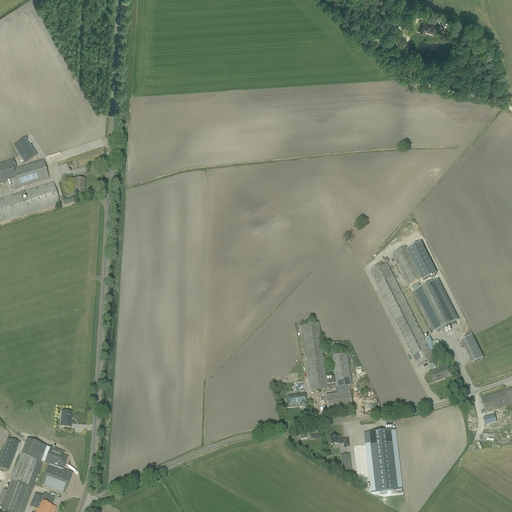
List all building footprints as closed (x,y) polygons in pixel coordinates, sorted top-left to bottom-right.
[(435,27),(424,23),(421,32),(424,34),(425,30),(433,33),(435,27)] [(13,146),(24,164),(36,156),(25,138),(13,146)] [(0,184),(10,182),(12,190),(49,179),(43,160),(16,169),(13,160),(0,163),(0,184)] [(74,195),(78,195),(83,195),(84,181),(75,180),(74,195)] [(0,200),(0,223),(60,205),(53,183),(24,192),(24,194),(21,195),(21,194),(0,200)] [(74,203),(72,197),(62,201),(64,206),(74,203)] [(421,242),(407,249),(423,280),(437,273),(421,242)] [(405,247),(393,254),(408,285),(421,279),(405,247)] [(387,264),(370,272),(415,361),(418,366),(426,361),(429,366),(436,362),(432,355),(435,353),(433,351),(431,352),(431,351),(432,350),(431,349),(432,349),(431,346),(429,346),(428,346),(387,264)] [(433,333),(437,331),(438,334),(456,326),(454,323),(459,320),(438,280),(412,293),(433,333)] [(302,326),(311,391),(327,389),(326,378),(318,323),(302,326)] [(472,336),(461,341),(472,364),(483,359),(472,336)] [(336,394),(325,396),(327,406),(327,411),(352,408),(351,403),(349,386),(351,386),(347,354),(346,354),(346,353),(345,353),(345,352),(342,352),(342,350),(330,352),(333,377),(331,377),(332,381),(326,381),(327,389),(335,388),(336,394)] [(447,368),(436,372),(432,374),(435,382),(443,379),(443,378),(450,376),(447,368)] [(511,388),(481,399),(482,404),(485,414),(511,406),(511,409),(511,388)] [(287,397),(288,401),(288,406),(294,405),(294,404),(300,403),(300,407),(305,406),(305,404),(305,403),(304,394),(287,397)] [(507,413),(507,411),(485,414),(487,428),(511,424),(511,416),(509,417),(509,413),(507,413)] [(60,427),(65,428),(70,428),(71,420),(70,420),(71,418),(72,413),(61,412),(60,427)] [(401,490),(394,430),(364,434),(371,494),(379,493),(386,492),(401,490)] [(330,438),(330,443),(331,446),(344,444),(344,448),(348,448),(348,439),(338,440),(338,437),(330,438)] [(20,443),(7,439),(0,457),(0,468),(8,472),(13,460),(20,443)] [(27,440),(22,455),(38,461),(30,481),(35,483),(42,463),(49,466),(49,465),(63,471),(63,470),(68,458),(63,456),(64,453),(50,448),(27,440)] [(38,461),(21,455),(11,481),(13,482),(8,493),(2,490),(0,496),(0,507),(2,508),(1,511),(4,511),(23,511),(35,483),(30,481),(38,461)] [(340,456),(341,474),(352,481),(350,455),(340,456)] [(49,466),(41,486),(64,495),(72,474),(63,470),(63,471),(49,465),(49,466)] [(54,511),(56,508),(51,506),(54,498),(43,494),(42,497),(35,494),(30,507),(37,509),(36,511),(54,511)]
